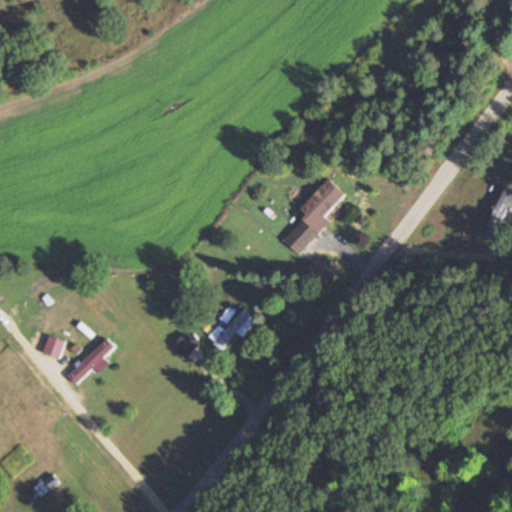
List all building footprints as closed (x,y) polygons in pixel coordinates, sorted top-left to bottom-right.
[(301,207),(307,213),(283,239),(298,254),(328,222),(323,217),(345,194),(328,178),(301,207)] [(483,236),(502,245),(511,222),(511,189),(505,186),(483,236)] [(237,331),(243,336),(255,322),(238,307),(210,341),(221,350),(237,331)] [(196,346),(179,328),(166,339),(183,358),(196,346)] [(42,353),(58,360),(65,342),(49,335),(42,353)] [(68,375),(77,384),(113,350),(104,341),(68,375)]
